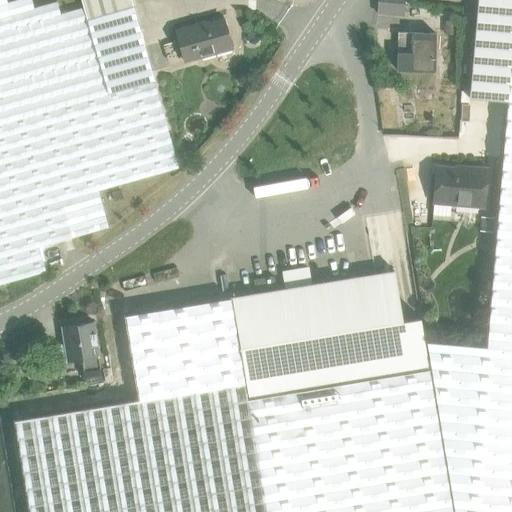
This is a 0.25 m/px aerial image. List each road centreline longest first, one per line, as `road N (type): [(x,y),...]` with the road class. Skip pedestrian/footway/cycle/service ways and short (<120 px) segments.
road 1 (unclassified): [(0,315),(160,209),(233,136),(330,0)]
road 2 (unknown): [(330,0),(368,103),(372,168),(363,184),(279,203),(217,199),(184,184)]
